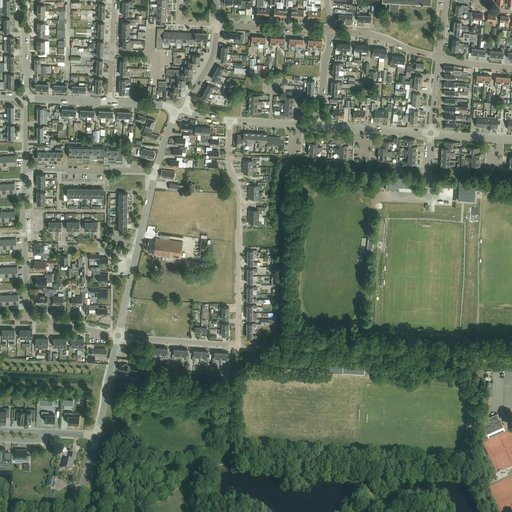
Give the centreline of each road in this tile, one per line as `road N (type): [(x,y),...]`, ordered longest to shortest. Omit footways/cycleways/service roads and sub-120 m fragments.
road 1 (unclassified): [(238,345),(511,363)]
road 2 (unclassified): [(238,345),(239,198),(227,162),(229,121)]
road 3 (unclassified): [(26,318),(24,168)]
road 4 (residential): [(154,171),(24,168)]
road 5 (unclassified): [(238,345),(117,336)]
